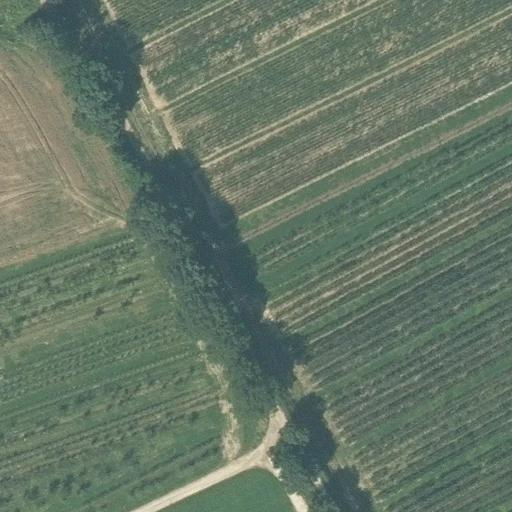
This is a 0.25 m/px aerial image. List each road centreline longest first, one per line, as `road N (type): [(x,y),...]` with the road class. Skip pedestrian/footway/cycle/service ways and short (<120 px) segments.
road 1 (residential): [(332,511),(113,107),(44,0)]
road 2 (track): [(146,511),(260,453),(278,418)]
